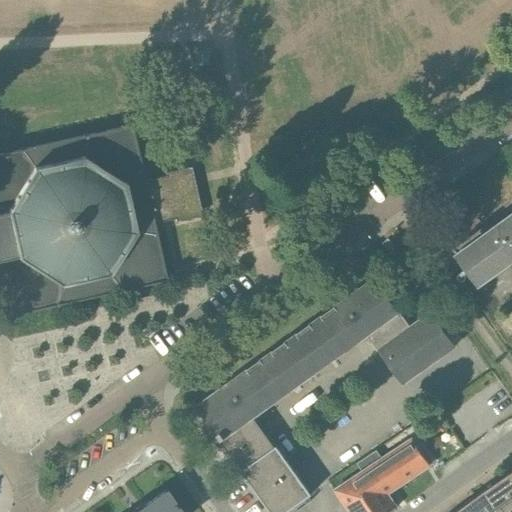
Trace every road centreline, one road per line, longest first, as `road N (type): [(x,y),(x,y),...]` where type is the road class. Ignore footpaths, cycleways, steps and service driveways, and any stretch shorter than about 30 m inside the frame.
road 1 (residential): [(132,387),(511,120)]
road 2 (residential): [(40,511),(161,427)]
road 3 (residential): [(13,471),(132,387)]
